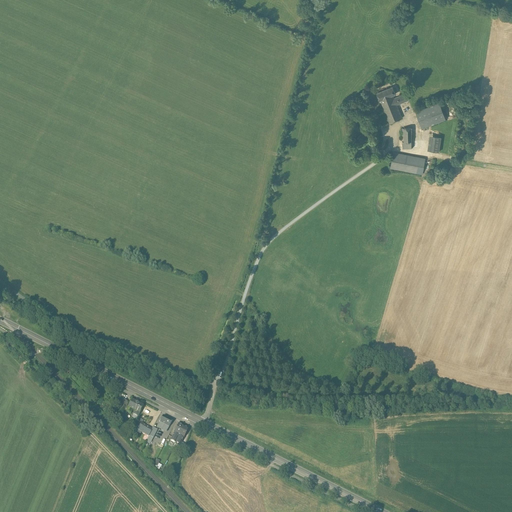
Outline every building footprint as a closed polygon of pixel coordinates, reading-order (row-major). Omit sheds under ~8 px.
[(392,86),(377,92),(379,100),(381,99),(382,103),(394,98),(393,95),(395,94),(392,86)] [(394,98),(382,103),(390,122),(402,117),(397,105),(409,100),(408,99),(406,93),(394,98)] [(409,100),(397,105),(402,117),(414,113),(409,99),(408,99),(409,100)] [(439,102),(422,108),(415,111),(422,128),(445,119),(439,102)] [(411,128),(402,128),(402,147),(411,147),(411,128)] [(440,137),(429,135),(427,150),(438,152),(440,137)] [(425,158),(393,152),(391,168),(422,174),(425,158)] [(137,403),(131,400),(126,411),(130,413),(132,410),(134,410),(137,403)] [(137,403),(134,410),(135,411),(133,414),(137,416),(143,406),(137,403)] [(172,421),(167,418),(163,416),(158,427),(167,432),(172,421)] [(141,421),(138,419),(136,424),(131,432),(130,435),(132,436),(136,428),(141,421)] [(152,429),(141,423),(137,430),(139,432),(148,437),(149,436),(152,430),(152,429)] [(179,424),(174,434),(174,433),(170,440),(175,443),(183,426),(179,424)] [(188,429),(183,426),(175,443),(173,447),(173,448),(175,449),(175,450),(177,450),(178,447),(179,447),(188,429)] [(157,430),(153,428),(152,429),(152,430),(149,436),(153,438),(157,430)]
